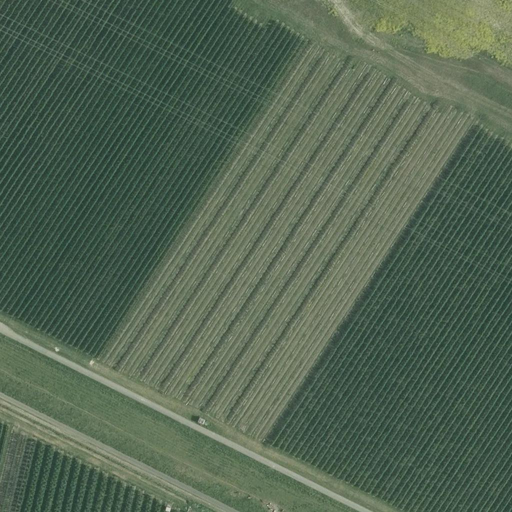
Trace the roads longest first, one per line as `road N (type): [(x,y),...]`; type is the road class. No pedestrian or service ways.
road 1 (unclassified): [(362,511),(0,331)]
road 2 (unclassified): [(223,511),(0,399)]
